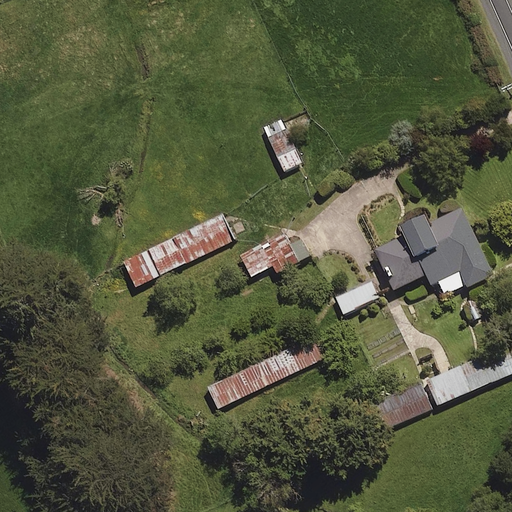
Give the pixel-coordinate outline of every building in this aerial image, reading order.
[(302,164),(281,121),(264,129),(285,172),(302,164)] [(494,278),(464,211),(430,226),(427,219),(402,230),(406,238),(377,251),(395,292),(427,277),(431,287),(439,283),(445,296),(468,285),(469,289),(494,278)] [(235,241),(223,216),(125,263),(137,288),(235,241)] [(243,256),(254,278),(272,270),(274,275),(309,258),(296,230),(243,256)] [(380,299),(373,284),(338,300),(345,315),(380,299)] [(330,358),(320,337),(209,389),(218,410),(330,358)] [(511,375),(511,347),(430,382),(440,406),(511,375)] [(432,411),(422,385),(377,403),(387,429),(432,411)]
